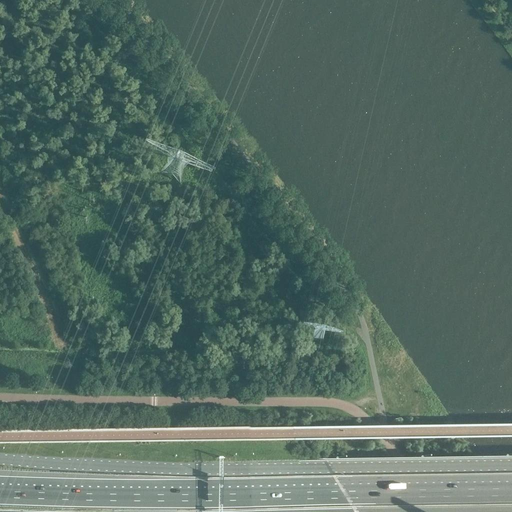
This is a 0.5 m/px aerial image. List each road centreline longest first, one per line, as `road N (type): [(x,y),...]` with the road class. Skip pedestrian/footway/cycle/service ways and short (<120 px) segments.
road 1 (unclassified): [(0,459),(143,469),(511,467)]
road 2 (motorway): [(511,491),(0,490)]
road 3 (unclassified): [(433,511),(372,425),(334,402),(0,398)]
road 4 (track): [(136,282),(188,310),(279,301),(365,332)]
